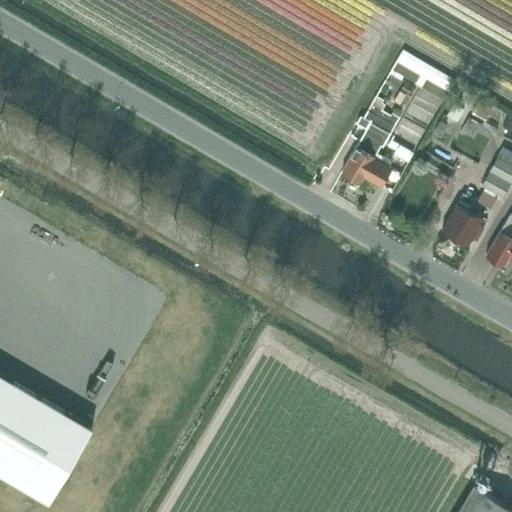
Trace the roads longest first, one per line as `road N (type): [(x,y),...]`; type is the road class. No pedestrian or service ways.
road 1 (unclassified): [(511,427),(0,126)]
road 2 (unclassified): [(511,312),(0,17)]
